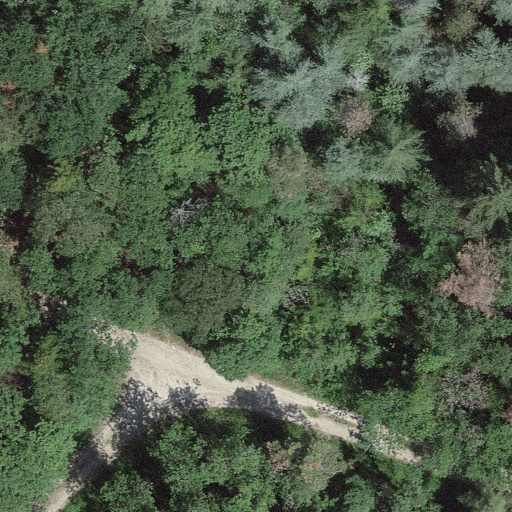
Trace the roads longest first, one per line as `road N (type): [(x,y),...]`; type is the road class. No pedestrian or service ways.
road 1 (track): [(511,489),(0,304)]
road 2 (track): [(193,376),(124,227),(93,99),(128,0)]
road 3 (track): [(193,376),(43,511)]
